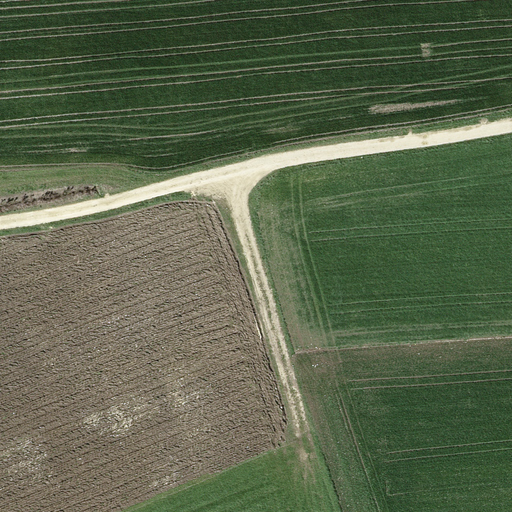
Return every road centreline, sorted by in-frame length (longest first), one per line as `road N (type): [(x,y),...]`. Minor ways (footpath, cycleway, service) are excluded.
road 1 (track): [(511,125),(299,155),(0,222)]
road 2 (track): [(227,172),(299,414)]
